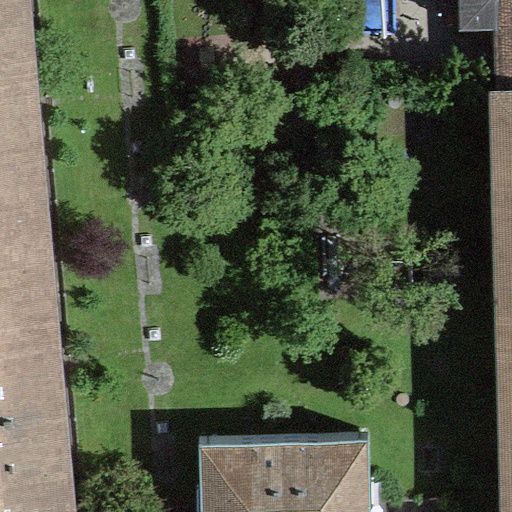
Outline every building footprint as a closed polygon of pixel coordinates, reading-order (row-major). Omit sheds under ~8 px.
[(0,0),(0,63),(27,61),(21,0),(0,0)] [(511,0),(461,0),(461,17),(501,16),(503,86),(511,85),(511,0)] [(27,61),(0,63),(0,173),(37,171),(27,61)] [(495,111),(498,111),(500,190),(511,189),(511,85),(503,86),(494,86),(495,111)] [(37,171),(0,173),(0,315),(50,311),(37,171)] [(504,324),(511,324),(511,189),(500,190),(497,190),(497,216),(501,216),(504,324)] [(50,311),(0,315),(0,425),(59,420),(50,311)] [(501,350),(504,350),(506,429),(511,428),(511,324),(504,324),(500,324),(501,350)] [(67,511),(59,420),(0,425),(0,511),(67,511)] [(511,511),(511,428),(506,429),(503,429),(504,455),(507,455),(508,511),(511,511)] [(365,511),(363,431),(279,433),(280,511),(365,511)] [(280,511),(279,433),(204,435),(205,511),(280,511)]
